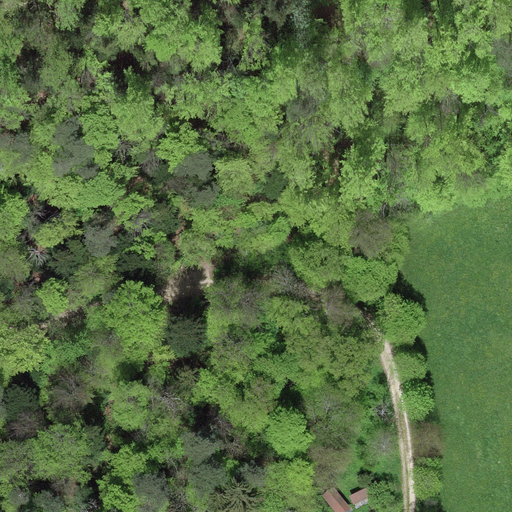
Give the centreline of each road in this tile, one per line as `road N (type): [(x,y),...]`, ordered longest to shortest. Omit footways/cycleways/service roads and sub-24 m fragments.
road 1 (track): [(0,331),(161,288),(294,283),(337,292),(378,324),(407,421),(413,511)]
road 2 (track): [(0,503),(68,472),(292,402),(314,323),(332,291)]
road 3 (track): [(511,131),(320,227),(225,257),(161,288)]
